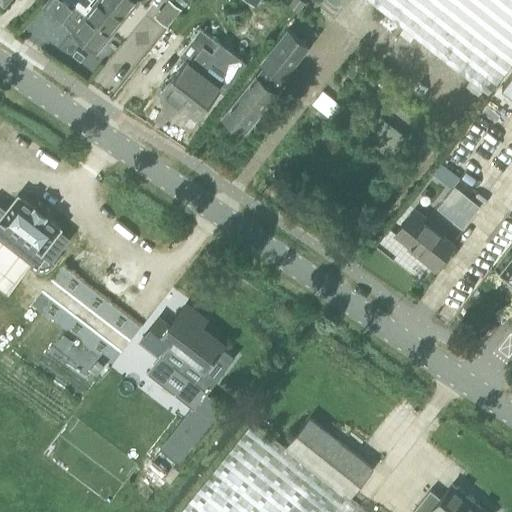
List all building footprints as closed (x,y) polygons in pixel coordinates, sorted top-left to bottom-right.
[(111,31),(71,0),(46,0),(44,4),(73,27),(72,29),(97,49),(111,31)] [(71,0),(111,31),(133,4),(127,0),(93,0),(91,3),(89,1),(89,0),(71,0)] [(157,18),(156,18),(167,27),(182,9),(170,0),(157,18)] [(511,0),(374,0),(491,89),(497,82),(511,62),(511,0)] [(243,134),(272,97),(283,82),(280,80),(286,72),(279,66),(292,49),(296,52),(304,40),(287,27),(264,56),(267,58),(221,117),(243,134)] [(200,70),(189,62),(202,45),(211,52),(218,42),(199,28),(178,55),(185,60),(162,91),(175,100),(179,95),(201,112),(228,75),(208,60),(200,70)] [(441,162),(434,172),(452,187),(460,177),(441,162)] [(0,206),(0,234),(34,261),(32,265),(36,267),(40,268),(44,268),(47,267),(51,265),(55,262),(51,259),(67,238),(58,231),(61,227),(46,216),(47,214),(35,205),(34,207),(19,195),(6,212),(0,206)] [(444,232),(414,208),(395,233),(420,252),(418,254),(435,268),(454,244),(442,234),(444,232)] [(511,254),(501,268),(511,276),(511,254)] [(160,315),(141,340),(160,354),(146,374),(194,409),(235,357),(224,347),(227,343),(205,325),(209,319),(187,301),(170,323),(160,315)] [(176,511),(368,511),(348,495),(372,465),(309,415),(285,445),(252,418),(176,511)] [(414,511),(429,511),(430,511),(429,511),(488,511),(475,501),(474,503),(466,496),(467,495),(465,492),(464,490),(458,485),(455,485),(452,482),(440,496),(430,488),(412,510),(414,511)]
